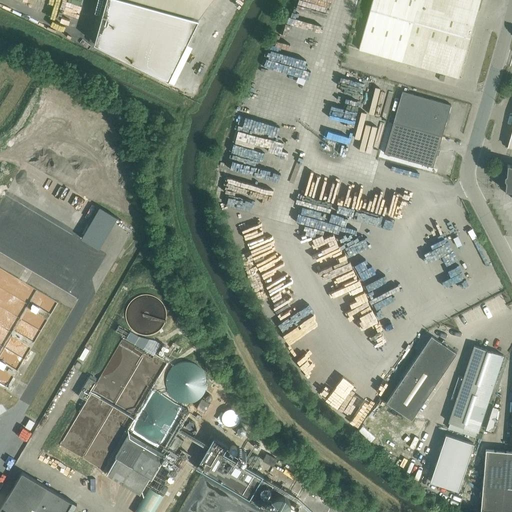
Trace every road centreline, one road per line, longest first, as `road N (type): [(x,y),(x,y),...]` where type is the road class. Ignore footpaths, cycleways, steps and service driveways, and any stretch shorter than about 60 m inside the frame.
road 1 (unknown): [(297,157),(282,200),(287,229),(342,333),(367,355),(395,348),(420,321),(407,243),(421,201)]
road 2 (unknown): [(0,442),(94,266),(82,244),(0,207)]
road 3 (unclassified): [(511,11),(468,167),(468,186),(511,269)]
road 4 (unknown): [(511,300),(465,340),(424,455)]
road 5 (unknown): [(338,0),(297,157)]
road 6 (unknown): [(297,157),(421,201)]
